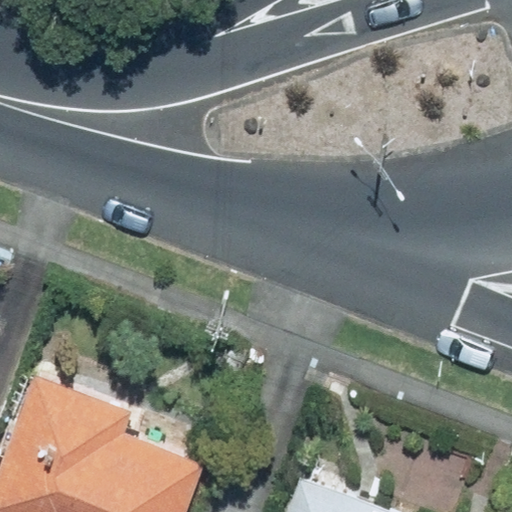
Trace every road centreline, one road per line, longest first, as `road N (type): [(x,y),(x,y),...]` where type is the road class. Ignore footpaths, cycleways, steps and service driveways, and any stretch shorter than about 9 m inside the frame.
road 1 (primary): [(511,319),(219,203)]
road 2 (primary): [(133,67),(223,61),(433,0)]
road 3 (primary): [(511,189),(330,212),(219,203)]
road 4 (primary): [(219,203),(0,129)]
road 5 (primary): [(0,66),(133,67)]
road 6 (primary): [(133,67),(237,0)]
